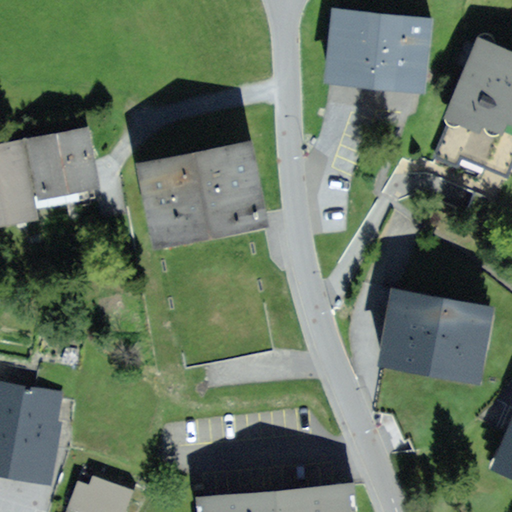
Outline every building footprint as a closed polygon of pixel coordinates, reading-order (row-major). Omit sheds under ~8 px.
[(439,22),(339,14),(333,87),(433,94),(439,22)] [(511,48),(485,38),(453,118),(492,133),(495,125),(511,132),(511,48)] [(95,132),(30,144),(41,203),(106,191),(95,132)] [(0,234),(43,226),(27,144),(0,149),(0,234)] [(263,145),(149,169),(165,248),(279,225),(263,145)] [(505,305),(403,286),(388,368),(490,386),(505,305)] [(0,476),(54,484),(67,397),(0,386),(0,476)] [(511,417),(491,467),(511,476),(511,417)] [(127,511),(136,493),(95,476),(91,487),(84,484),(72,511),(127,511)] [(364,511),(362,484),(206,496),(207,511),(364,511)]
